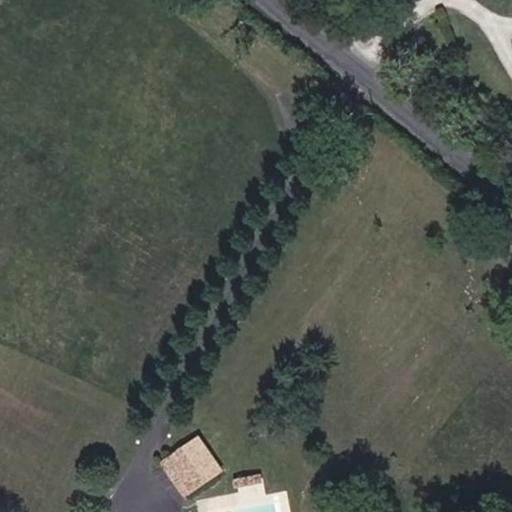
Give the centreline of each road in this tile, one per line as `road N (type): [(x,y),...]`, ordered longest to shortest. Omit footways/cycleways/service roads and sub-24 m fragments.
road 1 (unknown): [(116,506),(177,381),(359,70)]
road 2 (tertiary): [(511,201),(276,0)]
